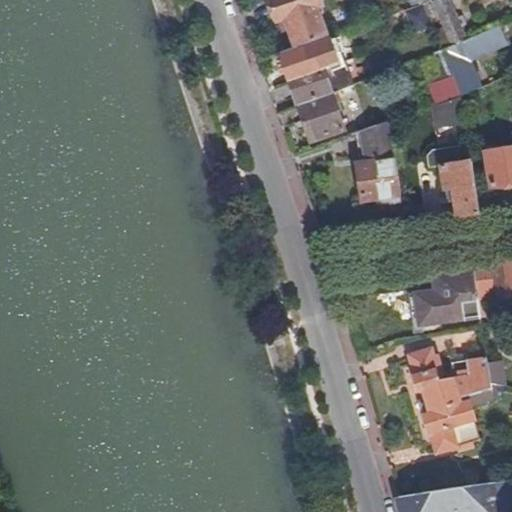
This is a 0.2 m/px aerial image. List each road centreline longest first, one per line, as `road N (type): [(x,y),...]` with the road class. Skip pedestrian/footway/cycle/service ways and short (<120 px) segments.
road 1 (residential): [(212,0),(300,267)]
road 2 (residential): [(300,267),(373,511)]
road 3 (residential): [(300,267),(511,232)]
